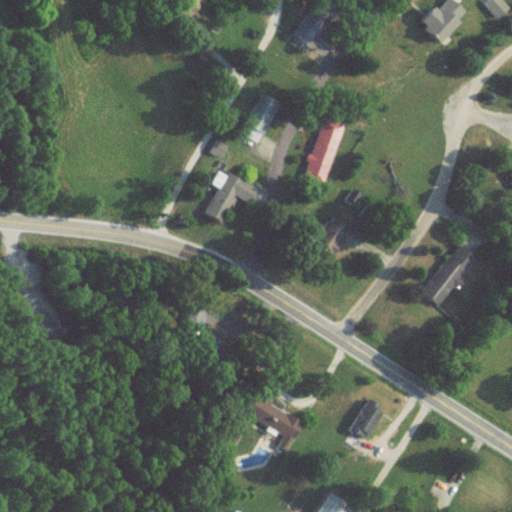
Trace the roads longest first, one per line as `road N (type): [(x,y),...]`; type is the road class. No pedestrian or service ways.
road 1 (secondary): [(511,449),(270,300),(150,247),(0,226)]
road 2 (residential): [(342,342),(434,217),(457,112),(511,50)]
